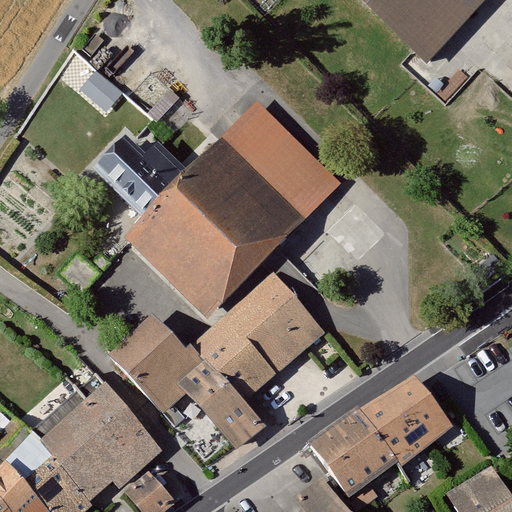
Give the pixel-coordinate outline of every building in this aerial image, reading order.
[(488,0),(363,0),(432,62),(488,0)] [(286,205),(304,222),(340,187),(258,109),(248,119),(312,180),(286,205)] [(224,144),(286,205),(312,180),(248,119),(224,144)] [(140,231),(219,309),(304,222),(286,205),(224,144),(186,183),(149,221),(140,231)] [(149,221),(186,183),(168,165),(159,173),(151,165),(147,169),(127,150),(122,156),(116,150),(102,164),(108,170),(102,175),(149,221)] [(78,255),(59,276),(82,296),(101,275),(92,267),(78,255)] [(102,257),(92,267),(101,275),(111,265),(102,257)] [(275,279),(259,296),(303,347),(321,332),(307,316),(287,293),(275,279)] [(230,327),(233,330),(269,371),(273,375),(303,347),(259,296),(230,327)] [(183,357),(156,328),(116,364),(144,394),(183,357)] [(233,330),(215,346),(251,385),(269,371),(233,330)] [(215,346),(200,358),(206,366),(235,399),(251,385),(215,346)] [(191,349),(183,357),(144,394),(161,413),(186,392),(183,388),(206,366),(200,358),(191,349)] [(235,399),(206,366),(183,388),(186,392),(237,447),(261,428),(235,399)] [(423,367),(359,415),(396,464),(436,434),(447,449),(471,432),(423,367)] [(160,451),(110,393),(92,407),(143,466),(160,451)] [(143,466),(92,407),(81,395),(57,416),(112,477),(120,486),(143,466)] [(359,415),(312,448),(348,497),(396,464),(359,415)] [(112,477),(57,416),(34,436),(40,440),(56,461),(86,500),(112,477)] [(27,445),(34,438),(24,429),(17,436),(27,445)] [(46,511),(26,487),(41,475),(23,454),(0,478),(0,501),(8,511),(46,511)] [(86,500),(56,461),(41,475),(26,487),(46,511),(86,511),(92,508),(86,500)] [(163,511),(174,504),(152,479),(133,493),(148,511),(163,511)] [(511,511),(511,501),(499,482),(456,509),(457,511),(511,511)] [(308,511),(328,511),(332,509),(317,489),(300,502),(308,511)] [(8,511),(0,501),(0,511),(8,511)] [(328,511),(347,511),(340,503),(332,509),(328,511)]
